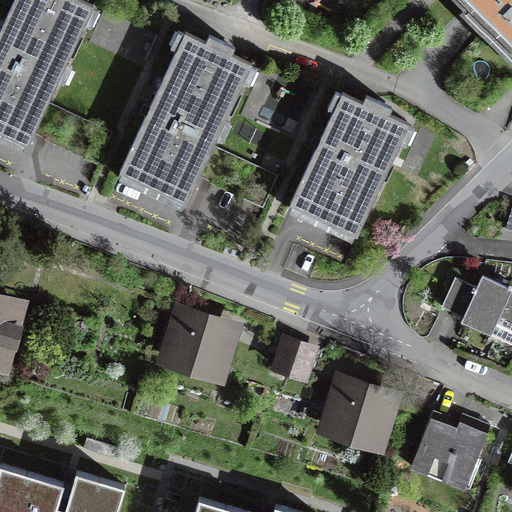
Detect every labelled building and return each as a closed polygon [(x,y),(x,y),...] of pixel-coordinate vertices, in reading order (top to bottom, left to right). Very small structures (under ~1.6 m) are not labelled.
[(65,0),(20,0),(0,40),(0,52),(62,83),(95,15),(65,0)] [(511,0),(473,0),(471,3),(511,45),(511,0)] [(188,35),(155,105),(219,135),(252,65),(188,35)] [(52,102),(62,83),(0,52),(0,134),(29,149),(39,127),(98,156),(111,130),(52,102)] [(414,124),(344,95),(296,209),(365,238),(414,124)] [(214,145),(219,135),(155,105),(123,173),(187,204),(202,172),(265,202),(277,175),(214,145)] [(511,321),(499,316),(511,289),(511,288),(483,275),(476,290),(456,282),(445,305),(465,315),(463,321),(490,333),(491,331),(511,341),(511,321)] [(511,321),(511,289),(499,316),(511,321)] [(29,301),(0,292),(0,371),(10,374),(29,301)] [(242,326),(179,306),(159,366),(222,387),(242,326)] [(319,350),(285,338),(273,371),(307,383),(319,350)] [(402,396),(338,375),(319,434),(384,454),(402,396)] [(488,439),(431,418),(411,474),(468,495),(488,439)] [(116,447),(87,437),(83,448),(112,458),(116,447)] [(72,498),(0,476),(0,511),(118,511),(124,493),(77,480),(72,498)] [(313,491),(285,480),(280,492),(308,503),(313,491)]
